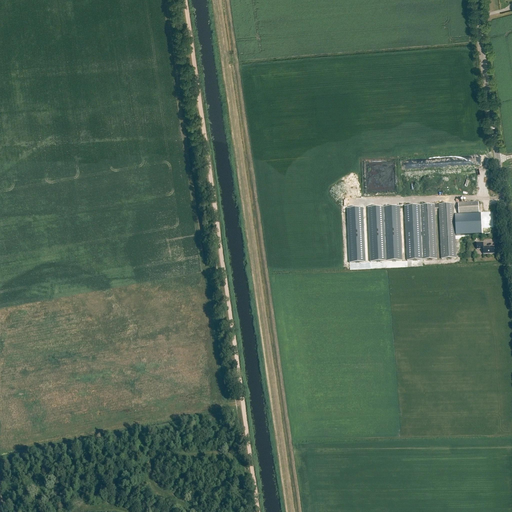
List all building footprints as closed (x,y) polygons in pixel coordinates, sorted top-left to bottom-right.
[(478,204),(458,205),(459,215),(479,214),(478,204)] [(456,259),(453,205),(420,207),(423,261),(437,260),(434,209),(439,209),(442,260),(456,259)] [(384,208),(386,262),(402,262),(400,207),(384,208)] [(420,207),(405,207),(408,261),(423,261),(420,207)] [(368,209),(371,263),(386,262),(384,208),(368,209)] [(363,209),(347,210),(350,264),(366,263),(363,209)] [(481,215),(455,216),(456,236),(482,235),(481,215)] [(483,244),(477,244),(477,250),(483,250),(483,255),(494,254),(494,247),(483,248),(483,244)]
